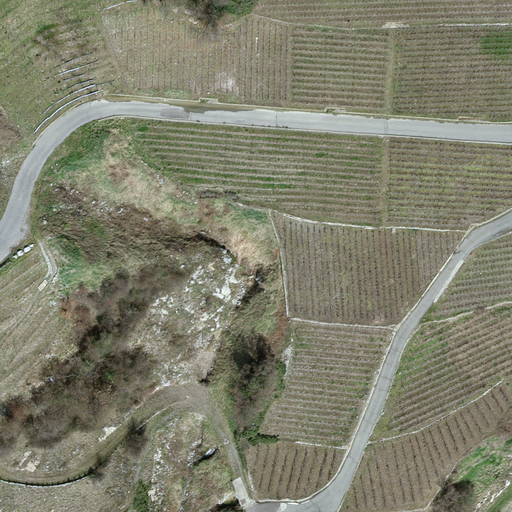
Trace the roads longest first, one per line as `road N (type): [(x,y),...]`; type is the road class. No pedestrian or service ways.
road 1 (unclassified): [(0,243),(45,144),(97,110),(511,133)]
road 2 (unclassified): [(511,218),(455,260),(395,349),(337,488),(295,511)]
